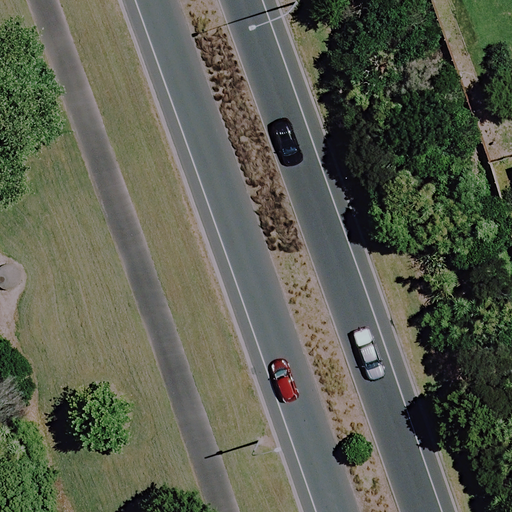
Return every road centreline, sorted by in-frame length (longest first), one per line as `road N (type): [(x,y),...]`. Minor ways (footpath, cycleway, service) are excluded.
road 1 (secondary): [(331,511),(152,0)]
road 2 (secondary): [(244,0),(422,511)]
